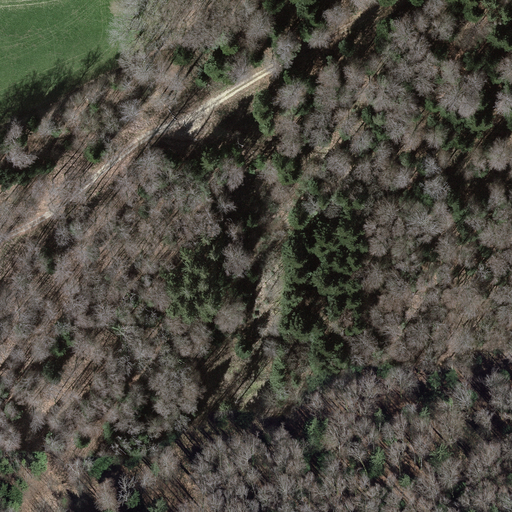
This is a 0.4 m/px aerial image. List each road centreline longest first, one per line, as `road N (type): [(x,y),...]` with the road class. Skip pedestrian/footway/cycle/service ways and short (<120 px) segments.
road 1 (track): [(394,0),(149,134),(45,215),(0,236)]
road 2 (track): [(511,185),(213,131),(191,115)]
